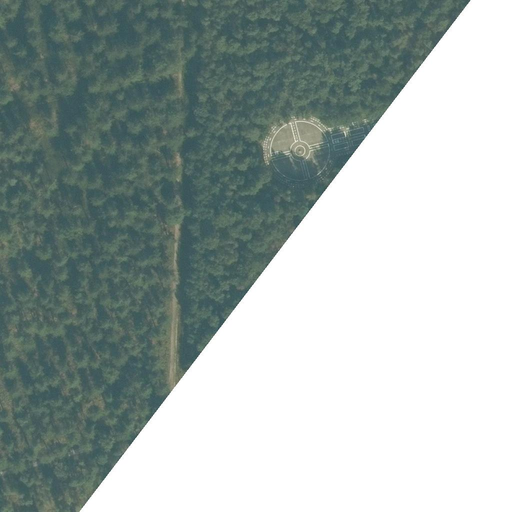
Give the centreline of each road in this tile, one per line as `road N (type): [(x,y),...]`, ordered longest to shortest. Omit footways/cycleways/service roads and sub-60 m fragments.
road 1 (track): [(0,474),(153,425),(166,413),(183,0)]
road 2 (track): [(0,112),(180,75)]
